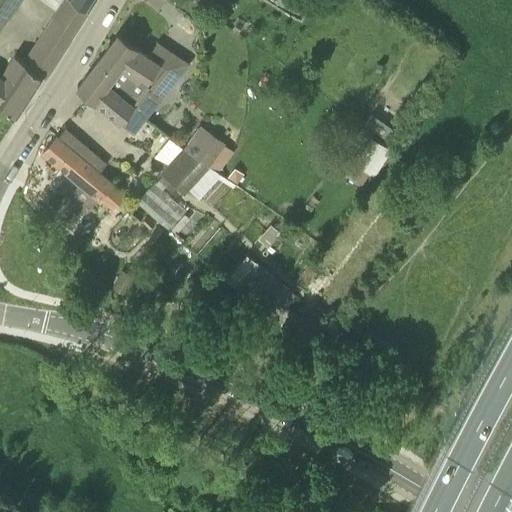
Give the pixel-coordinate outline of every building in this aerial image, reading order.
[(3,77),(0,75),(0,101),(16,112),(41,73),(45,75),(87,9),(84,7),(73,0),(60,0),(51,15),(21,59),(13,53),(2,70),(6,73),(3,77)] [(5,21),(18,0),(0,0),(0,18),(3,21),(5,21)] [(278,0),(279,0),(304,13),(310,0),(278,0)] [(147,88),(162,99),(190,64),(173,51),(159,42),(157,41),(145,56),(117,34),(97,59),(113,71),(118,66),(135,79),(140,74),(151,82),(147,88)] [(134,134),(162,99),(147,88),(151,82),(140,74),(135,79),(118,66),(113,71),(97,59),(77,85),(93,98),(91,100),(98,105),(99,104),(102,107),(101,108),(134,134)] [(182,146),(208,167),(224,143),(199,125),(182,146)] [(390,128),(384,136),(392,141),(397,133),(390,128)] [(88,213),(114,182),(56,134),(41,152),(77,183),(79,184),(52,217),(72,233),(88,213)] [(371,136),(346,175),(366,188),(391,150),(371,136)] [(184,193),(208,167),(182,146),(161,172),(184,193)] [(230,178),(237,183),(242,177),(235,171),(230,178)] [(140,197),(169,224),(186,206),(157,179),(140,197)] [(126,195),(121,201),(130,208),(134,202),(126,195)] [(134,207),(128,213),(138,221),(143,214),(134,207)] [(154,224),(145,217),(142,220),(150,228),(154,224)] [(268,247),(281,233),(270,223),(257,237),(268,247)] [(277,317),(308,342),(314,348),(327,330),(286,306),(295,295),(258,265),(236,291),(273,321),(277,317)] [(133,279),(120,272),(112,287),(125,294),(133,279)]
